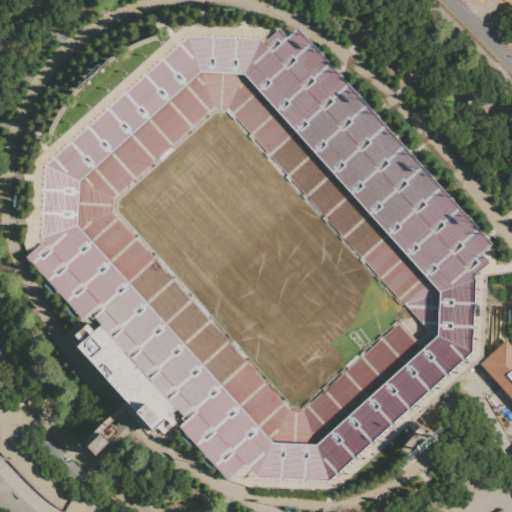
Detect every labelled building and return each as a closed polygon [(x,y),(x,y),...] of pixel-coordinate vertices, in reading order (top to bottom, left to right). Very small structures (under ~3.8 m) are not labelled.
[(70,330),(58,341),(63,346),(58,351),(140,443),(146,438),(149,441),(162,430),(211,482),(227,468),(238,480),(311,483),(455,356),(459,280),(474,267),(467,258),(478,249),(282,30),(270,40),(263,31),(246,44),(244,41),(170,37),(26,168),(22,242),(24,245),(8,262),(70,330)] [(378,44),(382,40),(388,45),(391,43),(407,58),(400,65),(378,44)] [(506,348),(511,354),(511,456),(509,453),(511,450),(511,397),(485,367),(506,348)] [(5,404),(13,398),(18,405),(9,410),(5,404)] [(84,446),(97,433),(103,439),(103,438),(110,445),(96,459),(89,452),(90,452),(84,446)] [(44,448),(49,444),(63,457),(61,463),(65,467),(71,465),(84,478),(80,483),(85,488),(80,493),(34,448),(39,443),(44,448)] [(0,455),(0,476),(27,505),(38,495),(0,455)]
